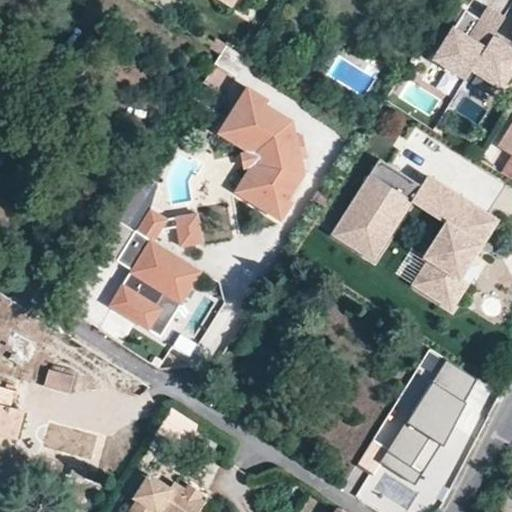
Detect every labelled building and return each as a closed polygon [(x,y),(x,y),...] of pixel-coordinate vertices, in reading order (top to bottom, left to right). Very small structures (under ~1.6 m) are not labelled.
[(511,0),(474,0),(503,18),(511,3),(511,0)] [(503,18),(490,10),(486,17),(506,28),(510,22),(503,18)] [(499,40),(506,28),(486,17),(482,23),(466,13),(437,62),(472,84),(477,76),(499,40)] [(509,95),(511,89),(511,48),(499,40),(477,76),(509,95)] [(450,110),(459,95),(423,72),(416,84),(414,87),(439,103),(450,110)] [(305,170),(302,155),(298,140),(295,125),(269,109),(272,105),(252,93),(232,125),(250,137),(248,140),(261,149),(272,146),(276,162),(264,164),(256,177),(261,180),(251,196),(283,216),(294,198),(289,196),(305,170)] [(472,124),(473,124),(456,114),(450,110),(439,127),(438,128),(461,142),(472,124)] [(511,123),(498,145),(510,153),(511,153),(511,123)] [(239,188),(251,196),(261,180),(256,177),(264,164),(276,162),(272,146),(261,149),(248,140),(250,137),(232,125),(225,137),(248,152),(249,154),(238,157),(241,168),(251,165),(252,168),(239,188)] [(309,154),(305,138),(298,140),(302,155),(309,154)] [(511,153),(510,153),(499,171),(511,179),(511,153)] [(466,277),(502,221),(432,176),(426,186),(383,159),(371,178),(413,205),(450,228),(429,262),(434,264),(418,289),(454,312),(474,281),(466,277)] [(377,263),(413,205),(371,178),(335,236),(377,263)] [(206,241),(199,214),(168,221),(151,211),(138,231),(155,242),(162,231),(180,227),(185,247),(206,241)] [(188,282),(196,268),(155,242),(138,231),(136,230),(117,261),(132,270),(131,271),(139,276),(131,289),(123,284),(109,306),(148,330),(162,308),(151,302),(159,291),(181,305),(194,285),(188,282)] [(161,338),(181,305),(159,291),(151,302),(162,308),(148,330),(161,338)] [(255,329),(244,347),(263,360),(275,341),(255,329)] [(479,377),(446,357),(433,378),(465,398),(479,377)] [(48,371),(43,389),(69,396),(74,379),(48,371)] [(441,441),(459,412),(451,407),(459,395),(433,378),(388,450),(408,463),(427,433),(438,440),(441,441)] [(0,431),(19,437),(26,414),(12,409),(17,390),(0,385),(0,431)] [(459,412),(467,399),(465,398),(459,395),(451,407),(459,412)] [(182,447),(197,423),(172,407),(157,430),(182,447)] [(412,481),(438,440),(427,433),(408,463),(386,449),(379,460),(381,461),(412,481)] [(373,439),(358,464),(374,473),(381,461),(379,460),(377,453),(382,444),(373,439)] [(200,511),(195,504),(198,498),(187,491),(172,483),(169,488),(148,475),(133,498),(138,501),(130,511),(200,511)] [(191,485),(187,491),(198,498),(199,499),(203,492),(191,485)] [(195,504),(200,511),(201,511),(206,503),(199,499),(198,498),(195,504)]
